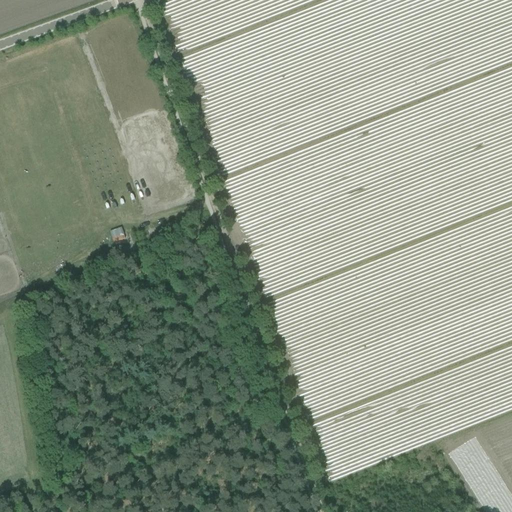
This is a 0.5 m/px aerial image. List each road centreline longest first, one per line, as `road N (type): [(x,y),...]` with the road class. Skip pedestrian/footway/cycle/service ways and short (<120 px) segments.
road 1 (track): [(138,0),(313,511)]
road 2 (unclassified): [(0,45),(127,0)]
